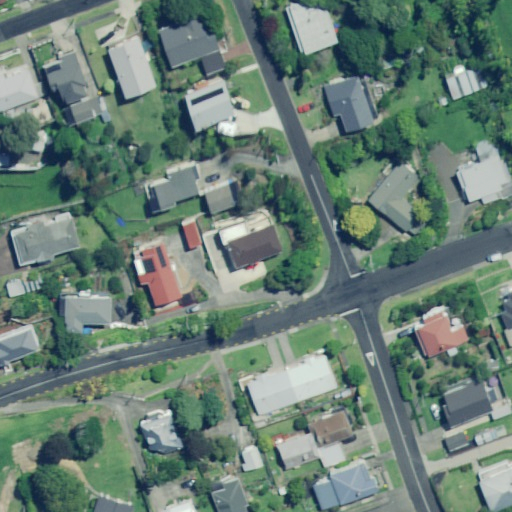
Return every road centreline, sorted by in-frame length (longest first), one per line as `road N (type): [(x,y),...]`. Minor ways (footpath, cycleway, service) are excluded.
road 1 (residential): [(0,399),(355,293)]
road 2 (residential): [(242,0),(355,293)]
road 3 (residential): [(355,293),(429,511)]
road 4 (residential): [(355,293),(511,237)]
